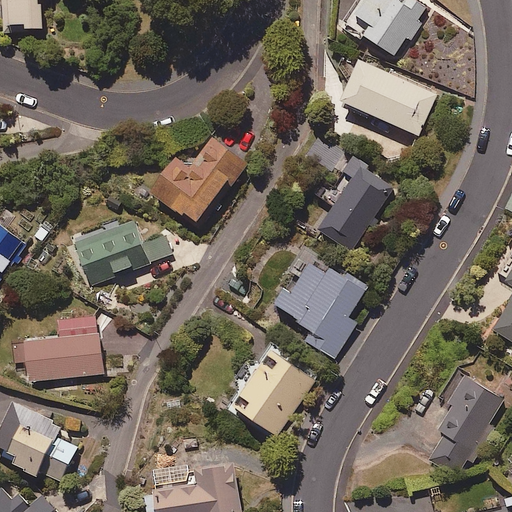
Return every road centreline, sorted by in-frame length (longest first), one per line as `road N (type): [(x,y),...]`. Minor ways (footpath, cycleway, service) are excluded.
road 1 (residential): [(503,0),(503,135),(327,442),(316,511)]
road 2 (residential): [(0,72),(85,106),(160,107),(213,80),(259,0)]
